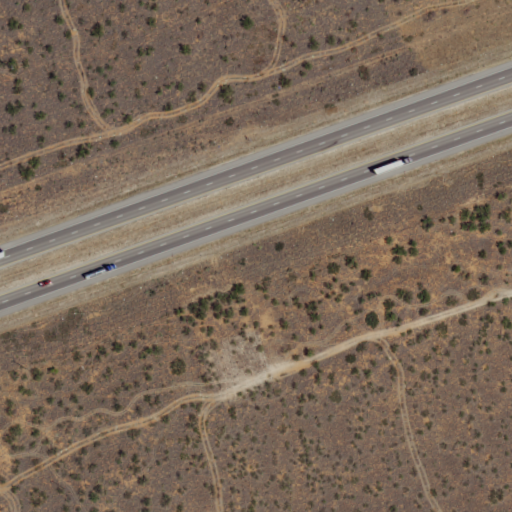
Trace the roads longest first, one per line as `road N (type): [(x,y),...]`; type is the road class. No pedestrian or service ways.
road 1 (motorway): [(0,303),(511,118)]
road 2 (motorway): [(511,74),(0,258)]
road 3 (track): [(178,439),(198,418),(511,310)]
